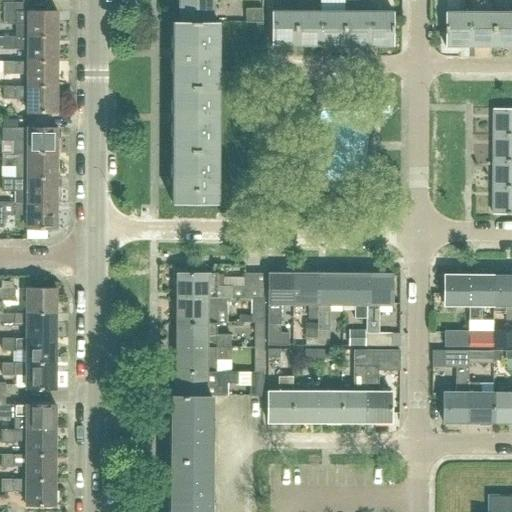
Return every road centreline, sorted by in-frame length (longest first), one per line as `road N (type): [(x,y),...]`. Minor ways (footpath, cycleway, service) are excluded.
road 1 (residential): [(416,233),(91,231)]
road 2 (unclassified): [(89,511),(91,259)]
road 3 (unclassified): [(91,231),(90,0)]
road 4 (residential): [(416,446),(416,233)]
road 5 (residential): [(416,446),(231,443)]
road 6 (residential): [(416,233),(417,63)]
road 7 (residential): [(283,64),(417,63)]
